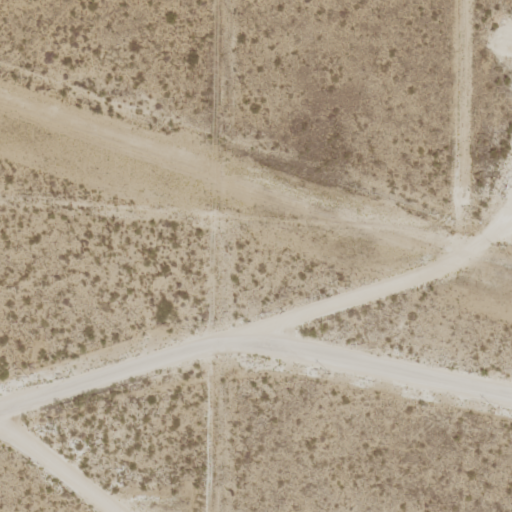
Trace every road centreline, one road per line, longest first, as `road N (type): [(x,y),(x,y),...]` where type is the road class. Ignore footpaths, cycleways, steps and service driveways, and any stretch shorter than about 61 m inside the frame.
road 1 (track): [(0,407),(459,263),(511,209)]
road 2 (track): [(220,339),(511,397)]
road 3 (track): [(0,421),(118,511)]
